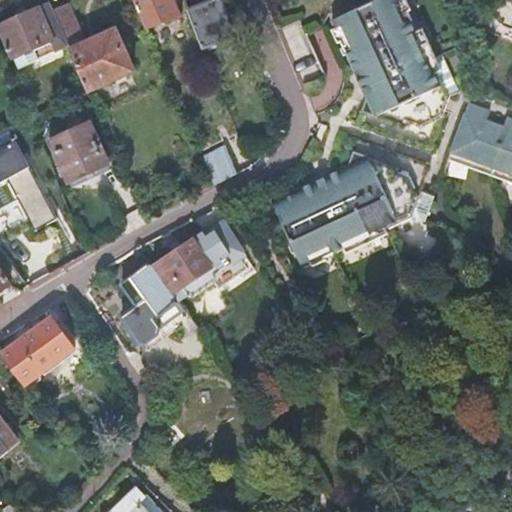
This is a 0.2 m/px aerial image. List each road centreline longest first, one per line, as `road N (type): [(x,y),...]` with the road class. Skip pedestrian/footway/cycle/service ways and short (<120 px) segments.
road 1 (residential): [(62,281),(253,178),(298,134),(298,101),(249,0)]
road 2 (residential): [(64,511),(116,450),(133,414),(120,374),(62,281)]
